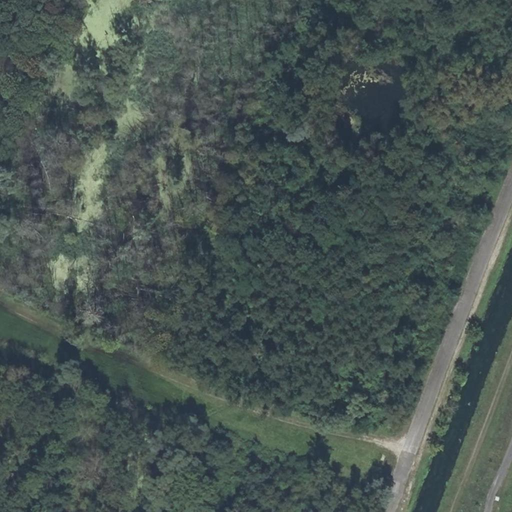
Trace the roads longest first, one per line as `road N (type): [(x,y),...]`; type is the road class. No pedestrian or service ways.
road 1 (track): [(409,447),(315,426),(0,304)]
road 2 (track): [(511,366),(457,511)]
